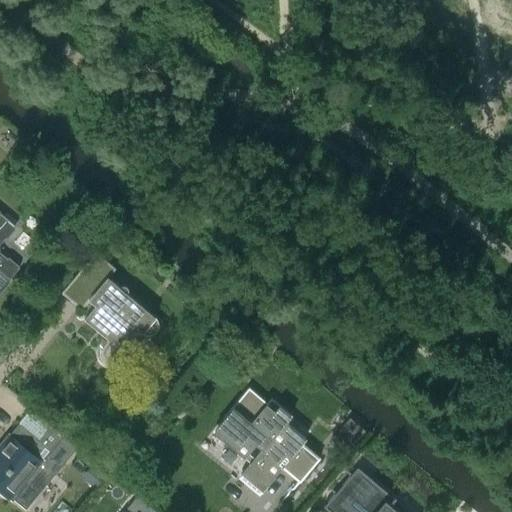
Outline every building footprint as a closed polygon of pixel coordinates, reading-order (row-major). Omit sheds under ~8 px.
[(0,288),(4,284),(6,286),(10,281),(8,280),(18,268),(0,252),(0,242),(14,226),(0,213),(0,288)] [(155,317),(107,276),(114,268),(94,251),(60,292),(80,308),(82,306),(88,311),(83,317),(107,338),(101,346),(100,347),(100,349),(100,350),(100,352),(100,353),(100,355),(101,356),(102,357),(103,358),(104,359),(105,360),(106,360),(108,360),(111,360),(112,360),(114,359),(115,358),(122,350),(137,333),(139,334),(141,332),(143,333),(144,333),(145,334),(147,334),(150,334),(152,333),(154,332),(156,330),(156,329),(157,328),(157,327),(157,326),(158,324),(158,323),(157,322),(157,321),(157,320),(156,319),(155,318),(155,317)] [(247,387),(230,408),(235,412),(219,431),(244,452),(237,461),(245,467),(237,477),(258,494),(281,466),(298,481),(318,457),(300,443),(305,438),(285,422),(291,415),(270,398),(266,403),(247,387)] [(333,435),(348,448),(363,431),(349,418),(333,435)] [(0,488),(24,509),(65,461),(76,448),(50,426),(39,440),(19,422),(0,444),(0,488)] [(342,483),(322,506),(329,511),(410,511),(356,466),(342,483)] [(135,495),(128,504),(138,511),(152,511),(155,509),(135,495)]
